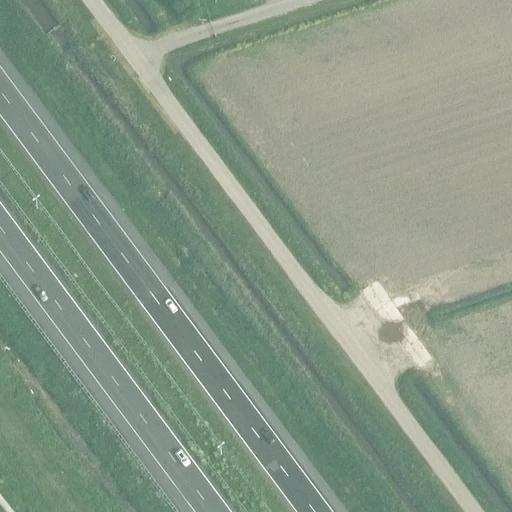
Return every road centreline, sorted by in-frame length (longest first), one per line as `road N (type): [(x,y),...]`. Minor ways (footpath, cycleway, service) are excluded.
road 1 (unclassified): [(472,511),(91,0)]
road 2 (motorway): [(313,511),(0,92)]
road 3 (motorway): [(0,232),(209,511)]
